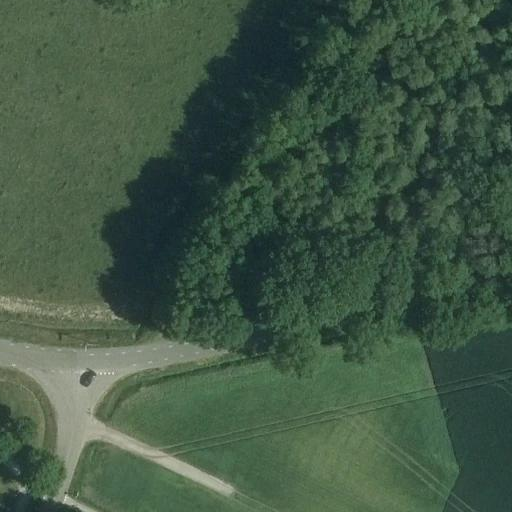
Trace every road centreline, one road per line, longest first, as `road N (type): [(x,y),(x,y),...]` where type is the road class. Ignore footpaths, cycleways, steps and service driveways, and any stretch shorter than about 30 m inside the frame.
road 1 (tertiary): [(511,276),(164,355),(78,365)]
road 2 (tertiary): [(50,511),(78,365)]
